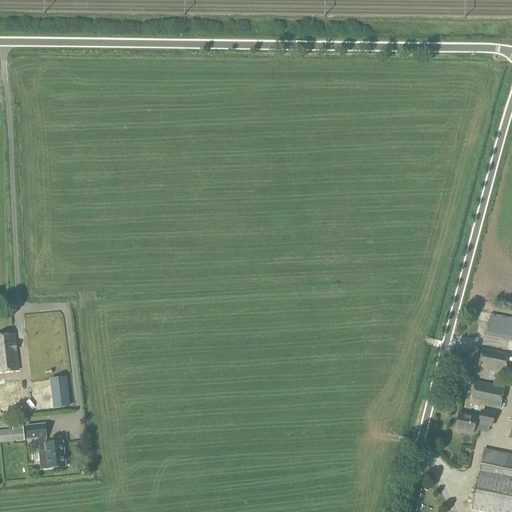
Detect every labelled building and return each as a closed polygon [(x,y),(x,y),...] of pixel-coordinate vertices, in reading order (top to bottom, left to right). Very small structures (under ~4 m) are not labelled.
[(511,255),(501,253),(493,299),(511,302),(511,255)] [(511,318),(491,314),(486,337),(511,342),(511,318)] [(22,317),(24,334),(35,333),(35,330),(43,329),(42,315),(22,317)] [(14,335),(0,336),(0,373),(18,371),(14,335)] [(511,367),(511,364),(507,364),(509,354),(482,349),(478,368),(505,374),(505,373),(511,374),(511,367)] [(475,381),(470,404),(500,410),(505,382),(494,379),(493,384),(475,381)] [(0,412),(16,411),(15,386),(0,386),(0,412)] [(63,387),(46,388),(49,410),(65,408),(63,387)] [(458,415),(455,430),(473,433),(473,432),(475,426),(478,426),(479,422),(492,425),(494,414),(481,412),(479,419),(458,415)] [(28,437),(28,440),(38,439),(46,438),(45,425),(27,427),(28,437)] [(13,431),(13,439),(23,438),(22,430),(13,431)] [(47,444),(46,438),(38,439),(39,454),(46,454),(48,469),(66,467),(63,442),(47,444)] [(511,454),(484,448),(472,503),(511,511),(511,454)]
